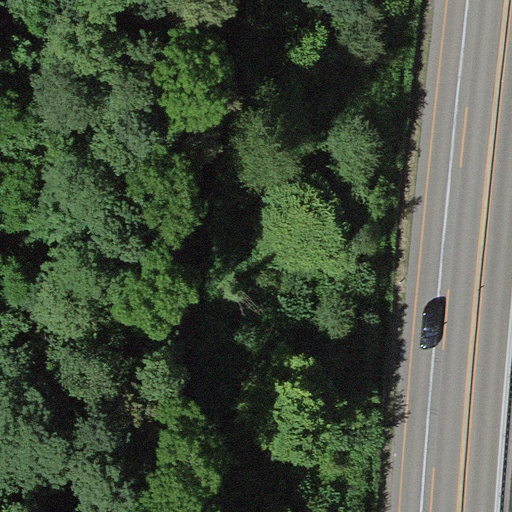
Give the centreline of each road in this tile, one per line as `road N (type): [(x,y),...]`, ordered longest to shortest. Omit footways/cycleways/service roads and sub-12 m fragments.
road 1 (unclassified): [(162,511),(171,306),(209,0)]
road 2 (motorway): [(511,11),(468,511)]
